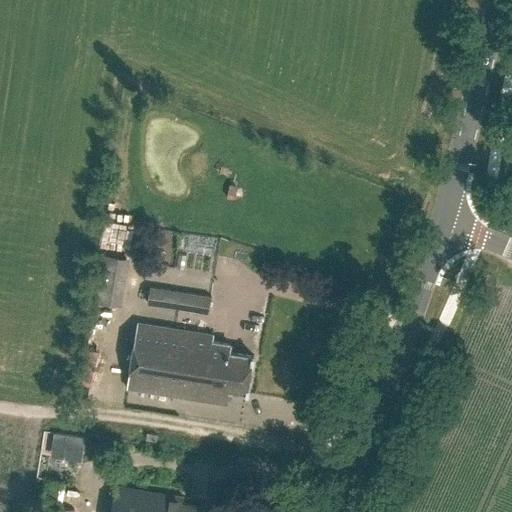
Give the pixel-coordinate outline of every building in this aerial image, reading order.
[(197,147),(196,168),(214,168),(215,147),(197,147)] [(106,250),(106,297),(131,298),(131,251),(106,250)] [(211,297),(150,287),(147,303),(209,313),(211,297)] [(248,392),(254,354),(230,350),(232,343),(214,340),(215,333),(138,322),(128,387),(227,402),(229,389),(248,392)] [(64,435),(61,459),(78,461),(81,438),(64,435)] [(111,508),(134,511),(207,511),(204,511),(205,506),(181,502),(182,496),(116,484),(111,508)]
